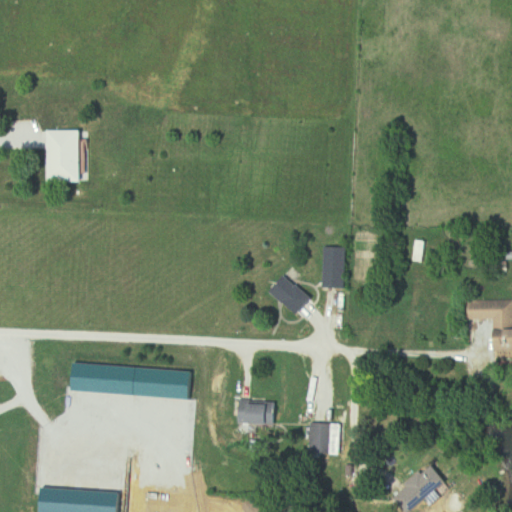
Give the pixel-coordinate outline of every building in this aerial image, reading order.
[(59,181),(88,181),(88,131),(59,131),(59,181)] [(416,261),(428,261),(428,241),(415,241),(416,261)] [(327,248),(327,288),(351,288),(351,248),(327,248)] [(273,288),(301,316),(316,300),(289,273),(273,288)] [(501,350),(511,350),(511,301),(474,300),(473,319),(502,321),(501,350)] [(248,404),(248,426),(281,426),(281,404),(248,404)] [(316,455),(345,455),(345,424),(316,424),(316,455)] [(407,511),(411,511),(454,488),(442,465),(396,492),(407,511)]
